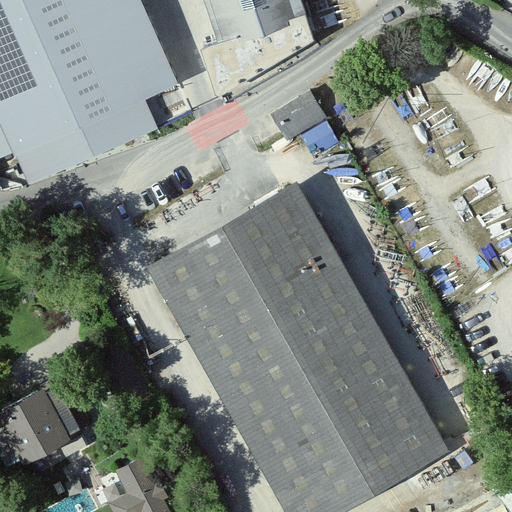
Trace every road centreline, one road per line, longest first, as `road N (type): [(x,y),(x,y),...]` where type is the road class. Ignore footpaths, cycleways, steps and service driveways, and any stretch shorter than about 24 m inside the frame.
road 1 (track): [(251,172),(308,142),(473,446),(361,511)]
road 2 (residential): [(408,0),(197,138),(0,205)]
road 3 (track): [(263,511),(118,248)]
road 4 (track): [(118,248),(251,172)]
